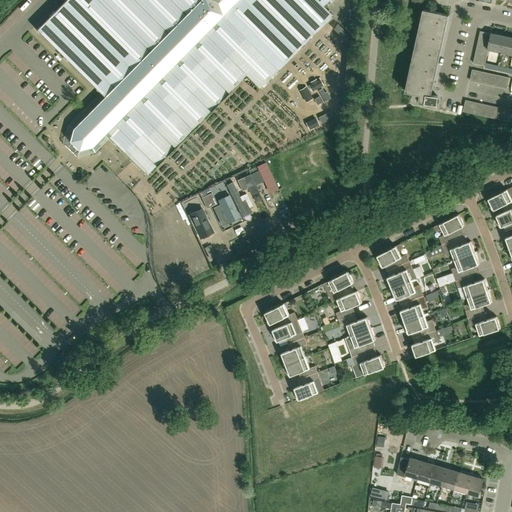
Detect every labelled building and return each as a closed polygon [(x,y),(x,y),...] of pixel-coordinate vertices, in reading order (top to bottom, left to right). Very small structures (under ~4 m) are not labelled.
[(146,174),(245,74),(259,88),(332,15),(323,6),(328,0),(64,0),(36,29),(104,97),(73,128),(69,141),(75,146),(79,150),(92,147),(105,134),(146,174)] [(349,19),(357,20),(358,10),(350,9),(349,19)] [(429,94),(430,89),(446,15),(449,16),(449,15),(423,9),(405,91),(420,95),(418,100),(436,104),(437,96),(429,94)] [(491,33),(491,34),(490,39),(489,44),(488,50),(501,52),(505,36),(491,33)] [(501,52),(511,54),(511,37),(505,36),(501,52)] [(136,165),(127,174),(137,185),(147,176),(136,165)] [(256,185),(265,181),(259,170),(257,171),(256,168),(249,171),(250,174),(251,174),(237,180),(242,192),(248,189),(251,196),(259,192),(256,185)] [(506,204),(509,210),(511,208),(511,186),(496,195),(496,193),(489,196),(490,198),(487,199),(493,210),(506,204)] [(222,188),(212,192),(202,198),(207,208),(218,203),(216,199),(225,194),(222,188)] [(237,191),(230,195),(242,218),(249,214),(237,191)] [(227,202),(217,207),(227,228),(237,223),(227,202)] [(511,208),(509,210),(495,216),(500,227),(511,222),(511,208)] [(200,210),(189,215),(201,238),(211,233),(200,210)] [(442,245),(457,238),(456,238),(454,239),(452,232),(465,225),(459,214),(457,215),(456,214),(449,217),(450,219),(434,227),(436,231),(442,229),(444,235),(439,237),(442,245)] [(457,239),(457,238),(442,245),(446,256),(452,254),(454,260),(450,261),(451,262),(477,252),(477,251),(475,252),(471,241),(457,246),(455,239),(456,238),(456,239),(457,239)] [(379,255),(376,256),(382,267),(395,260),(397,266),(395,267),(409,261),(406,254),(401,256),(398,250),(403,248),(401,243),(385,251),(385,250),(378,253),(379,255)] [(451,269),(456,281),(471,275),(470,275),(468,276),(466,269),(480,263),(476,253),(477,252),(451,262),(455,261),(457,267),(451,269)] [(389,289),(389,290),(397,286),(415,279),(415,278),(411,280),(409,274),(414,272),(409,261),(395,267),(395,268),(396,268),(396,267),(398,267),(400,272),(386,278),(391,288),(389,289)] [(345,296),(341,289),(354,282),(348,271),(346,272),(345,271),(338,274),(339,275),(328,281),(334,292),(328,295),(332,301),(337,299),(345,296)] [(464,298),(490,290),(490,289),(488,290),(485,279),(471,283),(468,276),(470,276),(471,276),(471,275),(456,281),(458,288),(464,286),(467,296),(464,298)] [(397,286),(389,290),(390,290),(391,289),(395,300),(409,294),(411,300),(409,301),(409,300),(409,301),(424,295),(419,284),(414,287),(412,281),(415,279),(397,286)] [(490,290),(464,298),(464,299),(468,298),(472,308),(466,310),(468,318),(483,313),(483,312),(482,313),(481,313),(478,306),(492,302),(489,291),(490,290)] [(336,313),(339,320),(353,314),(353,313),(353,314),(351,315),(349,308),(362,302),(357,291),(345,296),(337,299),(342,310),(336,313)] [(428,307),(424,295),(409,301),(409,302),(410,301),(411,301),(413,306),(399,311),(403,322),(402,322),(402,323),(428,314),(428,313),(424,314),(422,309),(428,307)] [(283,318),(285,325),(292,322),(297,320),(294,312),(289,315),(284,304),(273,309),(272,307),(266,311),(266,312),(264,313),(269,324),(283,318)] [(483,314),(483,313),(468,318),(471,325),(476,323),(480,335),(491,331),(491,333),(498,330),(498,329),(501,328),(497,316),(483,321),(481,314),(483,313),(483,314)] [(347,337),(373,328),(373,327),(372,327),(368,317),(354,322),(351,315),(353,314),(353,315),(354,315),(353,314),(339,320),(341,327),(347,325),(351,335),(347,337)] [(421,335),(436,330),(432,319),(427,321),(425,315),(429,314),(428,314),(402,323),(404,323),(407,334),(421,329),(423,334),(421,335),(421,334),(421,335)] [(292,322),(285,325),(271,330),(276,342),(290,336),(292,342),(290,343),(290,342),(290,343),(304,337),(302,330),(297,320),(292,322)] [(350,349),(352,357),(367,351),(366,351),(365,352),(362,345),(376,339),(372,329),(373,328),(347,337),(347,338),(351,336),(355,347),(350,349)] [(440,341),(436,330),(421,335),(421,336),(422,336),(421,335),(423,335),(425,340),(411,345),(415,357),(418,356),(418,357),(425,355),(425,353),(436,350),(434,343),(440,341)] [(307,343),(304,337),(290,343),(292,342),(294,348),(280,353),(285,364),(283,365),(309,355),(305,356),(301,346),(307,343)] [(367,352),(367,351),(352,357),(355,365),(352,366),(357,377),(376,370),(376,371),(383,369),(383,367),(386,366),(381,354),(367,360),(365,352),(367,352)] [(309,355),(283,365),(284,366),(285,365),(289,376),(303,371),(305,377),(303,377),(303,378),(318,372),(315,366),(310,368),(306,357),(309,356),(309,355)] [(320,378),(318,372),(303,378),(305,377),(307,383),(293,388),(298,400),(300,399),(301,400),(308,398),(307,396),(319,392),(314,380),(320,378)] [(384,447),(385,436),(378,435),(377,446),(384,447)] [(380,457),(379,469),(387,470),(388,458),(380,457)] [(413,476),(412,479),(417,481),(418,478),(423,461),(410,457),(410,459),(400,457),(397,475),(405,477),(406,474),(413,476)] [(418,478),(430,481),(435,464),(423,461),(418,478)] [(442,485),(447,468),(435,464),(430,481),(442,485)] [(447,468),(442,485),(454,489),(459,472),(447,468)] [(466,492),(471,475),(459,472),(454,489),(466,492)] [(471,475),(466,492),(478,496),(484,479),(471,475)] [(400,496),(399,504),(406,505),(407,497),(400,496)] [(406,505),(399,504),(390,503),(389,511),(399,511),(400,511),(405,511),(406,505)]
